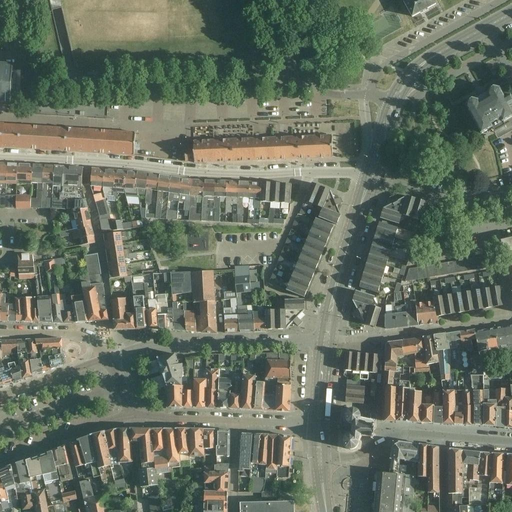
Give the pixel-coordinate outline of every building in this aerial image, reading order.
[(167,0),(59,0),(72,55),(169,52),(167,0)] [(207,0),(208,13),(221,12),(220,0),(207,0)] [(403,0),(404,1),(403,2),(412,18),(420,13),(423,12),(425,11),(424,11),(427,9),(427,10),(436,4),(433,0),(403,0)] [(0,105),(11,106),(12,100),(12,97),(16,97),(17,92),(12,92),(13,78),(17,79),(18,74),(13,74),(13,64),(0,63),(0,105)] [(490,98),(486,100),(484,97),(481,99),(483,102),(479,104),(477,101),(472,100),(468,102),(466,106),(467,107),(466,108),(481,134),(492,128),(494,127),(495,129),(501,125),(500,123),(502,122),(503,122),(511,117),(511,99),(510,96),(504,99),(499,89),(499,90),(498,89),(494,88),(489,90),(488,95),(490,98)] [(0,123),(0,148),(2,148),(134,156),(136,133),(4,125),(4,124),(0,123)] [(332,136),(318,137),(194,142),(194,150),(185,151),(185,162),(194,162),(194,163),(333,158),(332,136)] [(18,165),(7,164),(6,184),(6,186),(17,187),(18,165)] [(33,165),(18,165),(17,187),(32,187),(32,183),(31,183),(33,165)] [(44,166),(33,165),(31,183),(32,183),(38,183),(37,199),(31,199),(31,209),(41,209),(44,166)] [(54,167),(44,166),(41,209),(46,209),(46,199),(47,184),(53,184),(54,167)] [(83,168),(64,167),(62,193),(60,193),(60,196),(59,199),(53,198),(52,209),(59,209),(59,207),(60,207),(62,206),(62,201),(79,202),(85,200),(81,188),(83,168)] [(54,167),(53,184),(53,187),(58,187),(57,193),(57,196),(53,196),(53,198),(59,199),(60,196),(60,193),(62,193),(64,167),(54,167)] [(104,170),(92,169),(90,187),(102,188),(103,188),(104,170)] [(116,171),(104,170),(103,188),(102,188),(104,194),(105,199),(108,199),(108,201),(116,202),(115,197),(113,197),(116,171)] [(126,172),(116,171),(113,197),(115,197),(117,197),(117,193),(126,194),(125,190),(124,190),(126,172)] [(137,172),(126,172),(124,190),(125,190),(130,190),(129,198),(134,198),(135,215),(141,215),(140,208),(138,195),(137,189),(135,189),(137,172)] [(148,174),(137,172),(135,189),(137,189),(138,195),(146,196),(148,174)] [(159,176),(148,174),(146,196),(146,205),(151,205),(152,191),(158,192),(159,176)] [(170,177),(159,176),(158,192),(156,215),(156,219),(161,219),(163,193),(169,194),(170,177)] [(181,179),(170,177),(169,194),(169,201),(179,202),(180,195),(181,179)] [(193,181),(181,179),(180,195),(186,196),(184,211),(190,212),(192,197),(193,181)] [(203,181),(193,181),(192,197),(190,212),(189,221),(197,221),(198,199),(198,197),(203,197),(203,181)] [(215,181),(203,181),(203,197),(202,212),(201,222),(214,223),(214,209),(208,209),(208,197),(214,197),(215,181)] [(226,182),(215,181),(214,197),(214,209),(214,223),(220,223),(219,198),(226,198),(226,182)] [(238,182),(226,182),(226,198),(225,213),(231,213),(231,205),(237,205),(238,198),(238,182)] [(250,183),(238,182),(238,198),(237,205),(237,215),(237,224),(242,224),(243,214),(243,199),(249,199),(250,183)] [(262,183),(250,183),(249,199),(254,199),(254,210),(260,210),(260,202),(262,183)] [(272,184),(262,183),(260,202),(270,203),(272,184)] [(281,184),(272,184),(270,203),(280,204),(281,184)] [(291,185),(281,184),(280,204),(290,204),(291,185)] [(312,184),(304,201),(314,205),(321,187),(312,184)] [(330,191),(321,187),(314,205),(323,209),(319,219),(327,222),(337,225),(341,216),(337,206),(343,203),(341,198),(334,201),(330,191)] [(105,199),(104,194),(94,197),(95,203),(106,200),(105,199)] [(16,196),(6,196),(5,197),(6,209),(16,209),(16,196)] [(29,196),(16,196),(16,209),(29,209),(29,196)] [(384,209),(380,219),(390,222),(398,225),(401,215),(421,221),(426,203),(407,197),(398,202),(395,196),(390,198),(393,204),(384,209)] [(85,200),(79,202),(62,201),(62,206),(60,207),(59,207),(59,209),(67,210),(82,210),(87,208),(85,200)] [(110,219),(106,200),(95,203),(99,216),(100,220),(110,219)] [(87,209),(87,208),(82,210),(67,210),(69,222),(71,221),(73,230),(77,229),(78,231),(92,228),(87,209)] [(178,211),(167,211),(166,220),(177,220),(178,211)] [(113,231),(111,223),(110,219),(100,220),(102,233),(113,231)] [(316,219),(312,228),(330,236),(334,226),(316,219)] [(122,230),(121,224),(121,221),(111,223),(113,231),(122,230)] [(397,228),(379,223),(376,233),(394,238),(397,228)] [(92,228),(78,231),(77,229),(73,230),(67,231),(67,234),(72,234),(73,240),(81,239),(94,237),(92,228)] [(330,236),(312,228),(309,237),(326,244),(330,236)] [(126,237),(125,232),(104,236),(105,247),(122,244),(121,237),(126,237)] [(394,238),(376,233),(374,242),(391,247),(394,238)] [(95,243),(94,237),(81,239),(82,246),(95,243)] [(326,244),(309,237),(305,246),(322,253),(326,244)] [(511,238),(501,241),(511,291),(511,292),(511,293),(511,238)] [(391,247),(374,242),(371,251),(389,256),(391,247)] [(123,251),(122,244),(105,247),(107,258),(128,254),(127,251),(123,251)] [(322,253),(305,246),(301,255),(319,262),(322,253)] [(389,256),(371,251),(368,260),(386,266),(389,256)] [(99,264),(98,254),(85,256),(86,266),(99,264)] [(128,259),(128,254),(107,258),(109,268),(126,266),(125,260),(128,259)] [(19,263),(19,270),(19,275),(24,275),(31,275),(35,275),(34,265),(33,255),(18,256),(19,263)] [(319,262),(301,255),(298,264),(315,271),(319,262)] [(66,264),(64,258),(54,260),(55,267),(66,264)] [(55,267),(54,260),(45,263),(46,273),(56,272),(55,267)] [(386,266),(368,260),(365,269),(383,275),(386,266)] [(40,269),(39,264),(34,265),(35,275),(36,279),(37,287),(38,298),(39,323),(53,323),(51,297),(43,298),(42,287),(41,287),(38,269),(40,269)] [(101,275),(99,264),(86,266),(88,277),(101,275)] [(315,271),(298,264),(294,273),(312,280),(315,271)] [(127,273),(126,266),(109,268),(110,279),(121,278),(131,276),(131,272),(127,273)] [(249,271),(249,267),(235,268),(235,270),(236,299),(239,333),(254,333),(253,316),(252,305),(241,306),(240,293),(251,292),(249,271)] [(383,275),(365,269),(362,278),(380,284),(383,275)] [(258,283),(257,271),(249,271),(251,292),(260,291),(259,283),(258,283)] [(214,301),(212,272),(192,273),(192,283),(194,304),(200,303),(201,316),(195,317),(196,332),(196,333),(203,333),(208,333),(217,334),(214,301)] [(191,302),(190,273),(179,273),(171,273),(172,295),(176,295),(176,303),(173,303),(172,303),(173,308),(174,331),(186,332),(186,319),(185,319),(185,311),(184,311),(183,303),(191,302)] [(312,280),(294,273),(290,282),(308,289),(312,280)] [(165,274),(153,274),(154,289),(155,301),(158,330),(174,331),(173,308),(172,303),(173,303),(173,301),(167,302),(165,274)] [(103,284),(101,275),(88,277),(80,279),(84,297),(89,322),(109,321),(107,311),(103,284)] [(143,283),(142,276),(131,276),(132,284),(141,283),(143,283)] [(380,284),(362,278),(359,288),(377,294),(380,284)] [(308,289),(290,282),(286,291),(304,298),(308,289)] [(144,302),(141,283),(132,284),(132,290),(133,294),(136,330),(148,330),(146,311),(144,311),(144,302)] [(148,289),(147,284),(144,284),(146,298),(148,298),(148,302),(149,310),(146,311),(148,330),(158,330),(155,301),(154,289),(148,289)] [(503,306),(500,287),(490,289),(493,308),(503,306)] [(50,297),(51,297),(53,323),(53,324),(63,324),(60,302),(60,295),(59,288),(54,289),(55,296),(50,297)] [(493,308),(490,289),(481,290),(484,309),(493,308)] [(484,309),(481,290),(471,292),(474,311),(484,309)] [(356,291),(353,301),(358,310),(352,314),(354,319),(360,316),(365,325),(375,328),(381,310),(375,308),(371,307),(374,296),(366,294),(356,291)] [(474,311),(471,292),(462,294),(465,312),(474,311)] [(114,321),(115,330),(136,330),(133,294),(124,295),(124,299),(111,301),(114,321)] [(465,312),(462,294),(452,295),(456,314),(465,312)] [(456,314),(452,295),(443,297),(446,316),(456,314)] [(10,296),(6,296),(5,299),(2,299),(2,305),(0,321),(9,322),(8,305),(10,296)] [(89,322),(84,297),(71,298),(73,306),(76,323),(89,322)] [(446,316),(443,297),(433,298),(434,303),(436,317),(446,316)] [(15,299),(16,305),(16,322),(24,322),(23,300),(15,299)] [(33,322),(32,299),(23,300),(24,322),(33,322)] [(239,333),(236,299),(231,299),(232,316),(224,317),(225,334),(239,333)] [(304,300),(285,301),(285,311),(276,311),(276,330),(286,330),(293,322),(298,327),(302,323),(297,318),(304,311),(304,300)] [(66,306),(66,301),(60,302),(63,324),(76,323),(73,306),(66,306)] [(410,301),(411,303),(405,304),(405,305),(407,327),(418,326),(416,305),(415,301),(410,301)] [(436,317),(434,303),(416,305),(418,326),(438,324),(436,317)] [(258,305),(252,305),(253,316),(254,333),(266,333),(266,330),(265,311),(265,305),(265,304),(262,305),(262,312),(258,312),(258,305)] [(276,330),(276,311),(271,311),(270,305),(265,305),(265,311),(266,330),(276,330)] [(407,327),(405,305),(401,306),(401,308),(395,308),(395,315),(396,329),(407,327)] [(395,315),(395,308),(394,306),(390,306),(386,309),(385,328),(387,330),(396,329),(395,315)] [(195,312),(185,311),(185,319),(186,319),(186,332),(196,332),(195,317),(195,312)] [(509,351),(505,328),(495,329),(498,349),(496,349),(497,353),(509,351)] [(498,349),(495,329),(485,331),(490,362),(494,362),(493,355),(492,350),(495,349),(496,349),(498,349)] [(474,331),(468,332),(460,333),(463,352),(471,351),(469,340),(475,339),(476,339),(475,333),(474,331)] [(490,362),(485,331),(475,333),(476,339),(475,339),(478,354),(481,354),(481,352),(483,351),(484,357),(479,358),(480,363),(483,363),(490,362)] [(463,352),(460,333),(445,335),(447,344),(449,343),(451,350),(457,349),(458,353),(464,353),(463,352)] [(447,344),(445,335),(434,336),(438,363),(441,381),(450,380),(450,365),(451,356),(451,350),(449,343),(447,344)] [(438,363),(434,336),(422,339),(425,353),(426,360),(427,365),(438,363)] [(61,349),(60,339),(33,340),(34,346),(40,346),(41,351),(48,351),(48,350),(61,349)] [(425,353),(422,339),(415,340),(417,354),(416,354),(417,359),(419,358),(420,360),(426,360),(425,353)] [(25,340),(16,341),(16,354),(25,354),(25,340)] [(34,346),(33,340),(25,340),(25,354),(25,355),(30,355),(30,361),(35,361),(36,354),(34,346)] [(415,355),(417,369),(422,369),(428,369),(427,365),(426,360),(420,360),(419,358),(417,359),(416,354),(417,354),(415,340),(402,342),(388,343),(386,346),(385,364),(397,365),(398,358),(415,355)] [(10,355),(10,341),(0,341),(0,360),(9,360),(9,355),(10,355)] [(61,355),(61,349),(48,350),(48,351),(48,358),(61,355)] [(48,358),(48,351),(41,351),(39,351),(41,360),(39,360),(41,372),(49,370),(46,358),(48,358)] [(345,353),(344,371),(352,371),(354,354),(345,353)] [(25,355),(25,354),(16,354),(16,355),(18,366),(20,380),(30,376),(28,361),(28,360),(26,361),(25,355)] [(362,354),(354,354),(352,371),(361,372),(362,354)] [(370,355),(362,354),(361,372),(369,373),(370,355)] [(63,364),(61,355),(48,358),(46,358),(49,370),(63,364)] [(158,359),(159,359),(168,387),(182,387),(182,388),(184,388),(184,383),(187,384),(187,369),(182,369),(182,365),(179,365),(175,355),(158,359)] [(379,356),(370,355),(369,373),(377,374),(379,356)] [(460,362),(459,356),(451,356),(450,365),(454,365),(454,361),(457,361),(457,362),(460,362)] [(195,363),(194,358),(187,359),(187,364),(187,369),(187,384),(184,383),(184,388),(182,388),(182,408),(193,408),(194,370),(195,369),(195,367),(195,363)] [(41,372),(39,360),(35,361),(30,361),(28,361),(30,376),(41,372)] [(266,361),(266,378),(278,379),(291,379),(291,362),(266,361)] [(2,365),(1,365),(0,364),(0,381),(1,386),(11,383),(8,368),(3,369),(2,365)] [(7,365),(8,368),(11,383),(20,380),(18,366),(13,368),(12,364),(7,365)] [(397,365),(385,364),(384,372),(401,373),(401,376),(409,376),(410,368),(403,368),(404,365),(397,365)] [(200,370),(194,370),(193,408),(205,409),(205,391),(207,391),(207,380),(200,380),(200,370)] [(219,371),(206,370),(206,379),(207,379),(207,380),(207,391),(205,391),(205,409),(218,409),(219,380),(219,375),(219,371)] [(219,375),(219,380),(218,409),(230,409),(231,383),(231,380),(230,380),(230,378),(230,371),(226,370),(225,375),(219,375)] [(483,370),(480,371),(469,371),(471,385),(472,392),(473,426),(483,426),(482,391),(483,391),(483,370)] [(231,380),(231,383),(230,409),(240,410),(243,377),(243,371),(238,371),(238,379),(230,378),(230,380),(231,380)] [(401,373),(384,372),(384,374),(383,389),(400,390),(401,376),(401,373)] [(456,389),(456,373),(450,373),(450,387),(452,387),(452,393),(443,393),(443,395),(443,424),(455,425),(455,393),(455,389),(456,389)] [(409,376),(401,376),(400,390),(397,422),(408,422),(409,393),(410,390),(408,390),(409,376)] [(243,377),(240,410),(253,410),(254,383),(255,377),(243,377)] [(127,388),(134,386),(132,378),(125,380),(127,388)] [(278,379),(266,378),(265,378),(265,383),(263,411),(264,411),(272,411),(272,412),(275,412),(276,412),(278,395),(277,395),(277,387),(278,387),(278,379)] [(463,386),(463,382),(459,382),(459,388),(459,392),(455,393),(455,425),(463,425),(463,392),(463,386)] [(265,383),(254,383),(253,410),(263,411),(265,383)] [(473,426),(472,392),(471,385),(463,386),(463,392),(463,425),(473,426)] [(351,386),(347,386),(346,395),(365,396),(365,388),(360,387),(356,387),(351,386)] [(182,387),(168,387),(170,408),(182,408),(182,388),(182,387)] [(291,387),(278,387),(277,387),(277,395),(278,395),(276,412),(289,412),(291,387)] [(400,390),(383,389),(382,421),(397,422),(400,390)] [(494,390),(495,401),(496,427),(506,428),(503,400),(504,400),(507,389),(494,390)] [(488,391),(483,391),(482,391),(483,426),(496,427),(495,401),(489,402),(488,391)] [(422,393),(409,393),(408,422),(420,423),(421,405),(421,402),(422,393)] [(365,396),(346,395),(346,403),(355,404),(364,405),(365,396)] [(434,395),(434,398),(434,406),(434,424),(443,424),(443,395),(434,395)] [(421,402),(421,405),(420,423),(434,424),(434,406),(434,398),(426,397),(426,402),(421,402)] [(511,428),(511,398),(504,400),(503,400),(506,428),(511,428)] [(344,446),(344,447),(345,448),(346,449),(347,449),(348,450),(349,450),(350,450),(351,450),(353,450),(354,450),(355,449),(356,448),(357,448),(357,447),(358,446),(358,445),(359,444),(359,443),(362,437),(371,437),(371,439),(373,439),(373,438),(374,433),(374,425),(374,420),(360,418),(360,417),(360,416),(360,415),(360,414),(360,413),(359,412),(358,411),(357,410),(356,410),(355,409),(354,409),(353,409),(351,409),(350,410),(349,410),(348,411),(347,412),(346,413),(345,414),(345,415),(345,416),(345,417),(345,418),(345,419),(345,420),(346,421),(347,422),(348,423),(349,424),(351,424),(352,425),(352,430),(352,433),(351,435),(350,435),(349,435),(348,435),(347,436),(345,437),(345,438),(344,439),(343,441),(343,442),(343,443),(343,444),(343,445),(344,446)] [(119,460),(117,430),(105,433),(111,466),(111,467),(114,479),(118,478),(115,466),(120,465),(120,464),(119,460)] [(132,443),(131,430),(117,430),(119,460),(120,464),(133,462),(132,454),(131,443),(132,443)] [(149,470),(150,473),(156,473),(152,430),(137,430),(134,430),(131,430),(132,443),(135,443),(137,443),(140,443),(141,458),(142,465),(139,465),(140,471),(149,470)] [(152,430),(156,473),(157,475),(169,473),(169,469),(169,468),(164,430),(152,430)] [(176,430),(164,430),(169,468),(169,469),(172,469),(172,468),(180,467),(180,464),(180,460),(182,460),(180,446),(178,446),(176,430)] [(187,430),(176,430),(178,446),(180,446),(182,460),(190,459),(188,447),(190,447),(190,430),(187,430)] [(203,431),(190,430),(190,447),(188,447),(190,459),(191,473),(196,473),(195,456),(205,456),(203,431)] [(216,431),(203,431),(205,456),(212,456),(212,458),(217,458),(216,431)] [(228,431),(216,431),(217,458),(229,458),(229,433),(228,431)] [(111,466),(105,433),(91,437),(101,476),(104,488),(108,487),(108,486),(108,485),(110,485),(111,486),(110,486),(111,486),(115,485),(114,479),(111,467),(111,466)] [(241,437),(240,444),(240,452),(252,453),(254,435),(243,435),(241,437)] [(262,436),(254,435),(252,453),(250,471),(250,478),(258,478),(258,473),(259,465),(262,436)] [(269,436),(262,436),(259,465),(263,465),(263,468),(261,468),(260,473),(258,473),(258,478),(266,479),(266,478),(266,474),(269,436)] [(279,436),(269,436),(266,474),(276,475),(276,471),(279,436)] [(292,437),(279,436),(276,471),(277,471),(276,479),(289,478),(292,437)] [(101,476),(91,437),(79,441),(86,465),(92,464),(94,478),(101,476)] [(86,465),(79,441),(70,445),(78,477),(84,476),(82,466),(86,465)] [(419,446),(399,443),(392,448),(390,467),(389,474),(395,475),(395,474),(405,475),(405,474),(407,474),(408,466),(400,465),(400,460),(419,463),(419,446)] [(65,447),(65,446),(53,452),(57,471),(59,470),(62,483),(73,480),(66,451),(65,447)] [(429,447),(419,446),(419,463),(419,468),(419,477),(428,478),(428,480),(429,480),(429,447)] [(438,449),(429,447),(429,480),(428,480),(428,493),(439,493),(439,480),(438,449)] [(463,452),(448,450),(449,478),(449,508),(467,506),(469,506),(469,505),(469,489),(463,489),(463,459),(463,452)] [(57,471),(53,452),(39,457),(47,491),(48,497),(53,505),(64,503),(62,495),(61,490),(57,471)] [(252,453),(240,452),(239,472),(244,473),(245,470),(250,471),(252,453)] [(472,453),(463,452),(463,459),(463,489),(469,489),(469,481),(472,453)] [(472,453),(469,481),(478,481),(481,454),(472,453)] [(469,481),(469,489),(469,505),(482,506),(487,506),(488,502),(492,455),(481,454),(478,481),(469,481)] [(503,456),(492,455),(488,502),(502,503),(502,484),(503,456)] [(511,456),(503,456),(502,484),(502,503),(511,503),(511,456)] [(47,491),(39,457),(26,461),(33,495),(44,492),(47,491)] [(229,458),(217,458),(212,458),(212,466),(205,467),(205,473),(229,473),(229,458)] [(33,495),(26,461),(11,466),(15,488),(16,487),(18,501),(22,500),(24,511),(36,509),(33,495)] [(19,511),(18,501),(16,487),(15,488),(11,466),(0,471),(0,478),(8,501),(10,511),(19,511)] [(149,470),(140,471),(141,488),(147,487),(158,486),(157,475),(156,473),(150,473),(149,470)] [(229,473),(205,473),(205,475),(200,475),(200,483),(197,483),(198,491),(228,492),(229,473)] [(398,475),(395,475),(389,474),(383,474),(379,511),(414,511),(416,505),(413,505),(414,486),(419,486),(419,480),(415,480),(415,477),(398,475)] [(0,511),(10,511),(8,501),(0,478),(0,511)] [(90,480),(90,481),(80,483),(84,500),(94,498),(90,480)] [(128,490),(126,484),(116,486),(117,493),(128,490)] [(274,488),(265,488),(265,493),(264,493),(262,493),(262,494),(262,500),(274,500),(274,493),(274,488)] [(63,490),(61,490),(62,495),(64,503),(77,500),(75,492),(64,494),(63,490)] [(194,490),(194,501),(228,502),(228,492),(198,491),(194,490)] [(36,511),(48,511),(44,492),(33,495),(36,509),(36,511)] [(109,511),(106,495),(94,498),(84,500),(86,511),(109,511)] [(194,511),(215,511),(227,511),(228,502),(194,501),(194,511)] [(279,504),(279,503),(240,504),(240,511),(292,511),(293,504),(279,504)]
